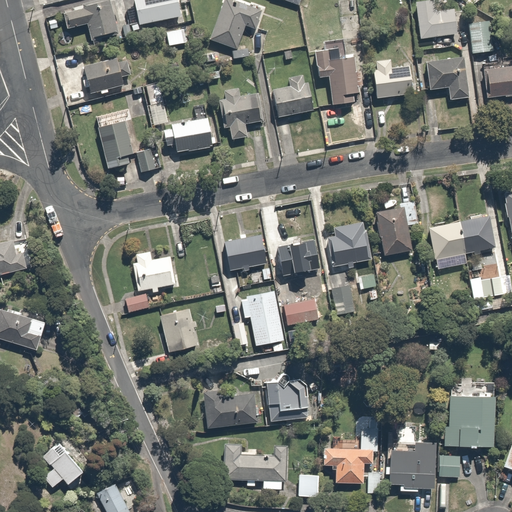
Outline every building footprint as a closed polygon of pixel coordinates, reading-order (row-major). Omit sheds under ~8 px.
[(178,0),(133,0),(135,6),(127,8),(132,31),(183,20),(178,0)] [(245,28),(257,32),(263,13),(224,0),(223,0),(208,44),(236,53),(245,28)] [(301,0),(274,0),(298,9),(301,0)] [(120,36),(111,1),(85,8),(85,10),(63,16),(68,33),(88,28),(92,43),(120,36)] [(434,2),(417,3),(420,44),(460,41),(457,11),(435,13),(434,2)] [(490,20),(467,23),(471,57),(494,54),(490,20)] [(364,87),(359,59),(345,62),(342,47),(314,52),(319,82),(329,81),(334,107),(360,103),(358,88),(364,87)] [(120,56),(82,66),(91,97),(129,86),(120,56)] [(468,59),(425,64),(428,93),(449,91),(451,100),(472,98),(468,59)] [(374,64),(374,73),(377,99),(415,96),(412,67),(392,69),(391,62),(374,64)] [(511,67),(483,72),(488,101),(511,97),(511,67)] [(290,88),(272,91),(275,117),(316,111),(312,83),(305,84),(304,77),(289,79),(290,88)] [(226,104),(219,105),(226,142),(248,137),(246,124),(264,120),(258,92),(240,96),(239,91),(224,93),(226,104)] [(136,151),(128,119),(97,126),(107,165),(129,159),(127,153),(136,151)] [(208,122),(163,132),(167,151),(174,149),(175,154),(213,146),(208,122)] [(151,153),(137,157),(141,175),(155,172),(151,153)] [(511,190),(501,193),(511,246),(511,190)] [(408,205),(376,211),(384,256),(417,250),(408,205)] [(427,230),(437,272),(468,264),(466,254),(496,246),(489,215),(427,230)] [(329,237),(334,266),(374,258),(366,220),(341,225),(343,235),(329,237)] [(265,235),(223,243),(229,272),(270,264),(265,235)] [(309,273),(302,236),(288,239),(290,248),(280,250),(285,277),(309,273)] [(23,239),(0,244),(0,280),(32,272),(23,239)] [(139,262),(133,263),(139,292),(147,291),(177,285),(172,256),(156,259),(154,247),(136,250),(139,262)] [(273,266),(261,268),(264,284),(276,281),(273,266)] [(354,312),(347,268),(331,270),(324,272),(332,315),(354,312)] [(496,296),(511,292),(511,277),(511,274),(481,280),(480,272),(469,274),(477,313),(498,309),(496,296)] [(375,274),(357,277),(359,291),(378,287),(375,274)] [(286,342),(274,290),(240,297),(245,319),(251,318),(258,348),(286,342)] [(150,310),(147,291),(139,292),(124,295),(128,314),(150,310)] [(227,300),(213,303),(216,316),(230,313),(227,300)] [(307,301),(284,306),(288,325),(312,320),(307,301)] [(192,307),(160,315),(169,354),(201,346),(192,307)] [(50,324),(0,309),(0,341),(41,354),(50,324)] [(227,331),(203,338),(208,354),(231,347),(227,331)] [(283,381),(264,384),(270,424),(306,419),(305,409),(288,412),(283,381)] [(254,389),(204,395),(209,431),(258,425),(254,389)] [(499,399),(450,395),(446,445),(495,449),(499,399)] [(360,448),(324,445),(322,469),(338,471),(337,483),(367,486),(369,463),(375,464),(376,452),(380,453),(382,428),(362,427),(360,448)] [(225,436),(222,478),(264,480),(263,489),(286,491),(286,478),(289,478),(291,446),(274,445),(273,455),(257,454),(258,448),(243,447),(244,438),(225,436)] [(87,477),(63,442),(42,457),(47,464),(40,470),(53,488),(63,481),(69,489),(87,477)] [(391,475),(392,490),(415,489),(416,505),(438,505),(438,476),(461,476),(460,453),(440,453),(440,442),(417,443),(417,452),(391,452),(391,464),(388,464),(388,475),(391,475)] [(322,474),(300,473),(298,497),(321,498),(322,474)] [(130,511),(120,485),(99,494),(106,511),(130,511)]
